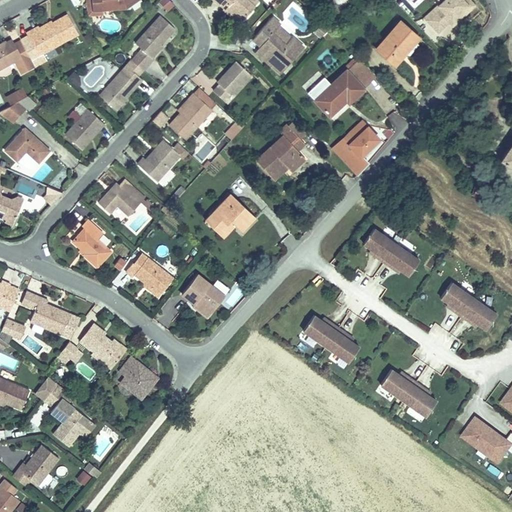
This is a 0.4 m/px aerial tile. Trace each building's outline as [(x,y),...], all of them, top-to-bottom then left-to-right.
[(106,17),(104,0),(100,0),(101,21),(116,20),(116,16),(116,17),(106,17)] [(104,0),(106,17),(116,17),(116,16),(140,14),(153,5),(149,0),(104,0)] [(215,2),(213,0),(204,0),(202,3),(208,10),(215,2)] [(270,14),(253,0),(231,0),(226,6),(238,17),(241,13),(257,28),(270,14)] [(486,0),(479,0),(491,11),(475,27),(462,13),(446,28),(448,30),(460,18),(472,29),(476,33),(497,11),(486,0)] [(449,0),(462,13),(475,27),(491,11),(479,0),(449,0)] [(176,4),(170,10),(175,15),(181,8),(176,4)] [(181,8),(175,15),(179,19),(185,12),(181,8)] [(257,28),(241,13),(237,19),(253,33),(257,28)] [(460,18),(448,30),(459,42),(472,29),(460,18)] [(79,20),(40,41),(41,43),(32,47),(46,74),(54,70),(50,62),(90,41),(79,20)] [(143,67),(155,78),(166,65),(164,63),(187,35),(170,20),(145,49),(152,56),(143,67)] [(294,86),(320,59),(307,47),(306,49),(293,37),(295,35),(286,27),(266,49),(274,57),(271,60),(285,73),(283,75),(294,86)] [(347,42),(341,36),(332,45),(339,51),(347,42)] [(424,37),(399,64),(418,81),(427,72),(423,69),(439,52),(424,37)] [(0,59),(0,83),(35,64),(25,46),(19,49),(17,45),(6,51),(8,55),(2,58),(0,59)] [(269,63),(283,75),(285,73),(271,60),(269,63)] [(227,103),(241,115),(266,88),(249,72),(232,92),(235,95),(227,103)] [(129,79),(108,103),(123,117),(134,104),(136,106),(153,88),(140,77),(133,83),(129,79)] [(397,95),(379,77),(368,87),(386,106),(397,95)] [(353,101),(336,118),(351,134),(366,120),(368,122),(386,106),(368,87),(353,101)] [(33,94),(29,97),(33,105),(38,102),(33,94)] [(330,111),(336,118),(353,101),(347,95),(330,111)] [(181,134),(198,150),(231,114),(211,96),(197,111),(200,114),(193,121),(181,134)] [(17,103),(21,111),(27,108),(33,105),(29,97),(17,103)] [(33,105),(27,108),(35,114),(37,116),(45,110),(39,102),(38,102),(33,105)] [(138,107),(136,106),(134,104),(123,117),(126,120),(138,107)] [(10,117),(24,128),(35,114),(27,108),(21,111),(10,117)] [(92,109),(85,117),(91,123),(99,115),(92,109)] [(161,129),(169,118),(160,111),(152,122),(161,129)] [(200,114),(197,111),(190,119),(193,121),(200,114)] [(73,143),(90,159),(99,150),(96,147),(106,136),(109,140),(116,132),(99,115),(73,143)] [(299,148),(273,174),(286,187),(298,174),(309,185),(323,171),(317,164),(311,158),(318,152),(324,146),(310,133),(305,138),(304,137),(296,145),(299,148)] [(50,170),(61,158),(36,135),(16,157),(29,168),(37,159),(50,170)] [(96,147),(99,150),(109,140),(106,136),(96,147)] [(254,137),(249,144),(254,149),(260,142),(254,137)] [(511,168),(511,145),(502,162),(511,168)] [(154,168),(148,174),(168,193),(192,168),(198,161),(189,153),(183,160),(174,151),(166,161),(168,163),(159,172),(157,170),(154,168)] [(325,157),(318,152),(311,158),(317,164),(325,157)] [(0,177),(0,180),(13,186),(18,175),(4,168),(4,169),(0,177)] [(298,174),(286,187),(291,192),(303,180),(298,174)] [(18,224),(27,229),(39,201),(34,198),(31,199),(26,202),(17,198),(13,190),(5,186),(0,198),(0,213),(9,218),(11,214),(21,218),(19,222),(18,224)] [(62,192),(55,189),(45,200),(50,205),(62,192)] [(151,211),(158,203),(142,189),(137,195),(133,192),(114,213),(128,225),(135,218),(146,228),(156,216),(151,211)] [(163,208),(158,203),(151,211),(156,216),(159,213),(168,221),(172,216),(163,208)] [(252,210),(226,237),(240,250),(252,238),(263,249),(277,234),(252,210)] [(11,214),(9,218),(19,222),(21,218),(11,214)] [(102,263),(99,267),(112,278),(127,261),(114,249),(119,244),(101,227),(95,234),(98,237),(87,249),(94,256),(102,263)] [(421,259),(376,227),(365,242),(381,253),(378,256),(385,261),(392,266),(394,263),(402,269),(410,274),(421,259)] [(381,253),(372,248),(370,251),(378,256),(381,253)] [(91,260),(99,267),(102,263),(94,256),(91,260)] [(189,287),(158,260),(149,270),(148,268),(140,277),(147,283),(149,281),(160,290),(167,296),(164,300),(172,307),(189,287)] [(400,272),(402,269),(394,263),(392,266),(400,272)] [(134,267),(128,274),(134,279),(140,272),(134,267)] [(0,277),(0,300),(12,306),(20,310),(24,300),(15,297),(20,286),(21,284),(11,279),(10,282),(0,277)] [(498,314),(454,282),(443,297),(450,302),(458,308),(456,312),(470,321),(472,318),(480,324),(488,329),(498,314)] [(225,324),(239,307),(212,284),(195,303),(208,313),(210,311),(225,324)] [(20,286),(15,297),(24,300),(29,290),(20,286)] [(55,296),(40,290),(35,302),(46,308),(49,309),(55,296)] [(157,294),(164,300),(167,296),(160,290),(157,294)] [(46,308),(41,320),(43,321),(56,327),(74,335),(75,334),(83,338),(94,318),(61,303),(62,300),(55,296),(49,309),(46,308)] [(458,308),(450,302),(448,306),(456,312),(458,308)] [(221,329),(225,324),(210,311),(206,316),(221,329)] [(315,313),(304,328),(348,360),(359,345),(352,339),(344,334),(346,331),(332,321),(330,324),(322,318),(315,313)] [(332,321),(324,315),(322,318),(330,324),(332,321)] [(478,327),(480,324),(472,318),(470,321),(478,327)] [(16,320),(11,332),(23,337),(26,332),(21,330),(24,324),(16,320)] [(56,327),(43,321),(42,325),(54,330),(56,327)] [(35,329),(24,324),(21,330),(26,332),(23,337),(30,341),(35,329)] [(103,324),(88,343),(101,354),(115,365),(116,365),(123,370),(138,351),(122,339),(119,343),(114,339),(108,334),(111,331),(103,324)] [(352,339),(354,336),(346,331),(344,334),(352,339)] [(80,342),(72,351),(80,357),(88,348),(80,342)] [(115,365),(101,354),(99,357),(113,368),(115,365)] [(167,382),(139,361),(126,377),(133,382),(128,387),(151,404),(167,382)] [(46,383),(12,367),(9,376),(0,372),(0,390),(0,391),(2,386),(23,396),(37,403),(46,383)] [(400,374),(392,368),(382,383),(426,415),(437,400),(430,395),(422,390),(424,386),(410,377),(408,380),(400,374)] [(410,377),(402,371),(400,374),(408,380),(410,377)] [(67,420),(61,428),(78,441),(85,431),(96,418),(74,401),(72,399),(80,388),(69,379),(50,401),(56,406),(58,407),(70,416),(70,417),(71,418),(69,421),(67,420)] [(511,381),(499,402),(511,410),(511,381)] [(2,386),(0,391),(21,401),(23,396),(2,386)] [(430,395),(432,392),(424,386),(422,390),(430,395)] [(83,390),(80,388),(72,399),(74,401),(83,390)] [(58,407),(55,411),(67,420),(69,421),(71,418),(70,417),(70,416),(58,407)] [(511,431),(511,430),(506,436),(474,413),(459,434),(497,462),(508,448),(511,451),(511,431)] [(96,418),(85,431),(91,436),(101,422),(96,418)] [(39,473),(48,480),(69,452),(51,439),(36,459),(33,457),(27,464),(39,473)] [(82,467),(95,477),(100,470),(87,460),(82,467)] [(27,464),(24,468),(36,478),(39,473),(27,464)] [(75,478),(82,483),(89,474),(82,468),(75,478)] [(4,492),(0,496),(0,504),(10,511),(13,511),(29,492),(23,488),(28,482),(15,472),(9,479),(12,481),(4,492)] [(1,489),(4,492),(12,481),(9,479),(1,489)]
